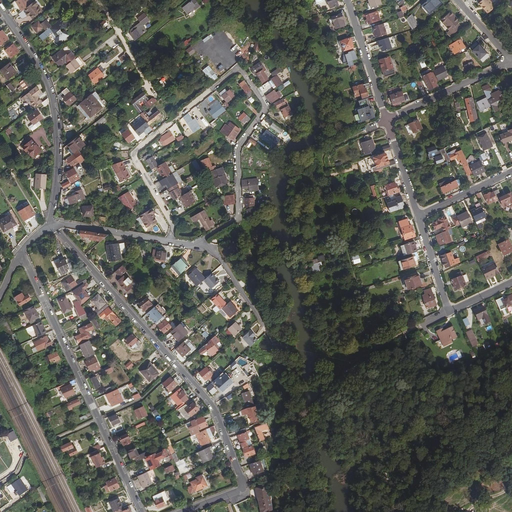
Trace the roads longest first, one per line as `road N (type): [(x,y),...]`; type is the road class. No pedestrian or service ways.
road 1 (residential): [(193,245),(239,211),(236,152),(266,105),(237,68),(132,153),(173,227),(169,242)]
road 2 (residential): [(179,511),(244,488),(210,404),(49,226)]
road 3 (residential): [(20,250),(141,511)]
road 4 (residential): [(49,226),(59,149),(50,86),(0,5)]
road 5 (residential): [(386,121),(511,61)]
road 6 (residential): [(386,121),(347,0)]
road 7 (residential): [(169,242),(49,226)]
